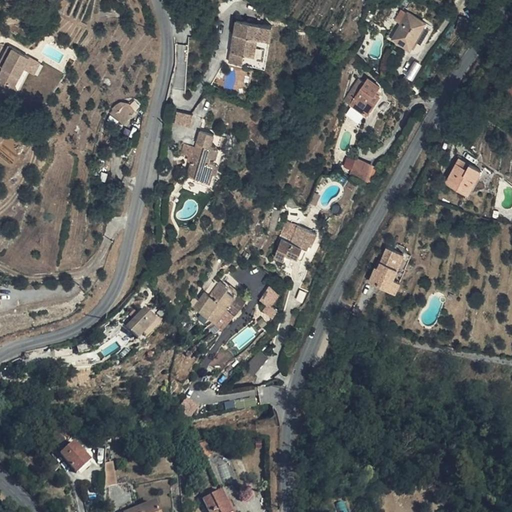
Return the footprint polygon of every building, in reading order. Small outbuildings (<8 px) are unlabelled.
[(426,46),(436,33),(421,22),(423,19),(414,12),(397,38),(414,51),(421,41),(426,46)] [(237,19),(230,61),(243,63),(245,52),(255,54),(258,35),(270,38),(273,25),(237,19)] [(421,22),(436,33),(438,30),(423,19),(421,22)] [(245,52),(243,63),(265,67),(270,38),(258,35),(255,54),(245,52)] [(0,77),(1,79),(0,81),(0,88),(15,97),(20,89),(16,87),(26,68),(36,73),(42,62),(32,56),(32,57),(15,48),(5,67),(6,67),(0,77)] [(381,85),(370,78),(352,103),(368,114),(380,95),(376,91),(381,85)] [(131,104),(127,103),(119,111),(115,108),(112,113),(126,124),(136,109),(131,104)] [(195,114),(179,111),(177,122),(193,125),(195,114)] [(216,133),(202,129),(188,178),(197,180),(215,186),(223,158),(225,149),(213,145),(216,133)] [(231,148),(226,147),(225,149),(223,158),(228,159),(231,148)] [(358,158),(343,153),(338,167),(352,173),(358,158)] [(471,162),(461,157),(458,161),(468,167),(471,162)] [(468,167),(458,161),(447,181),(466,191),(474,177),(477,179),(483,169),(471,162),(468,167)] [(477,179),(474,177),(466,191),(470,193),(477,179)] [(299,225),(287,221),(282,234),(294,238),(299,225)] [(319,232),(299,225),(294,238),(292,242),(283,238),(276,256),(286,259),(287,255),(303,259),(310,245),(313,245),(319,232)] [(405,253),(389,246),(383,259),(380,267),(377,266),(371,280),(396,291),(401,280),(394,277),(405,253)] [(236,296),(245,303),(247,299),(222,281),(212,295),(206,292),(196,306),(218,322),(227,309),(236,296)] [(261,297),(269,303),(264,309),(274,317),(280,308),(274,304),(283,291),(271,283),(261,297)] [(236,315),(245,303),(236,296),(227,309),(236,315)] [(158,320),(145,308),(126,327),(134,335),(138,339),(144,333),(158,320)] [(160,322),(158,320),(144,333),(147,337),(160,322)] [(93,350),(92,343),(78,346),(79,353),(93,350)] [(262,350),(246,367),(254,375),(270,358),(262,350)] [(180,407),(191,417),(200,407),(189,397),(180,407)] [(237,408),(257,406),(256,397),(236,399),(237,408)] [(54,428),(41,437),(49,448),(54,444),(57,447),(65,441),(54,428)] [(211,446),(210,440),(199,443),(201,449),(211,446)] [(90,461),(74,443),(61,454),(77,472),(90,461)] [(213,452),(211,446),(201,449),(203,455),(213,452)] [(115,484),(111,463),(105,464),(104,486),(115,484)] [(232,511),(222,491),(204,500),(209,511),(232,511)] [(157,511),(154,503),(131,511),(157,511)]
